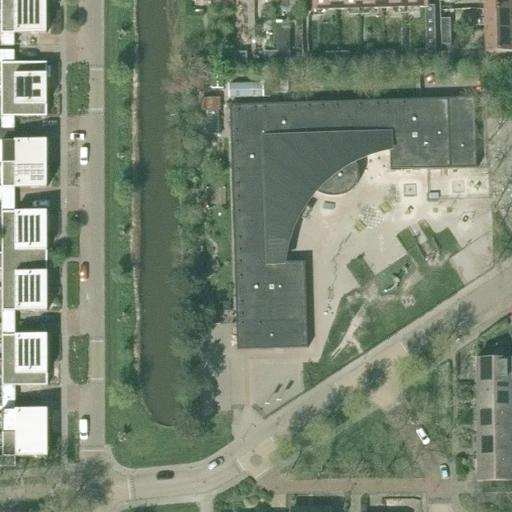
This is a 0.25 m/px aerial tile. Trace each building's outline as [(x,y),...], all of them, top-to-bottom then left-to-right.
[(0,0),(1,8),(46,8),(46,0),(0,0)] [(312,0),(313,11),(333,10),(332,0),(312,0)] [(332,0),(333,10),(358,10),(357,0),(332,0)] [(357,0),(358,10),(383,9),(383,0),(357,0)] [(383,0),(383,9),(408,9),(408,0),(383,0)] [(425,8),(434,8),(434,6),(428,6),(427,0),(408,0),(408,9),(425,8)] [(511,0),(484,0),(485,10),(511,8),(511,0)] [(46,8),(1,8),(1,46),(14,46),(14,34),(46,34),(46,8)] [(435,18),(434,8),(425,8),(425,19),(435,18)] [(511,8),(485,10),(486,31),(511,30),(511,8)] [(425,19),(425,29),(435,29),(435,18),(425,19)] [(441,20),(441,33),(451,33),(450,19),(441,20)] [(425,29),(426,40),(435,40),(435,29),(425,29)] [(511,30),(486,31),(486,53),(511,52),(511,30)] [(277,32),(277,52),(290,52),(289,31),(277,32)] [(451,33),(441,33),(442,45),(451,45),(451,33)] [(435,40),(426,40),(426,50),(436,50),(435,40)] [(0,63),(1,63),(1,90),(46,90),(46,63),(14,63),(13,51),(0,50),(0,63)] [(265,62),(278,61),(277,52),(264,52),(265,62)] [(277,52),(278,61),(290,61),(290,52),(277,52)] [(221,63),(234,63),(234,53),(221,53),(221,63)] [(234,53),(234,63),(247,62),(246,53),(234,53)] [(190,69),(203,69),(203,59),(190,60),(190,69)] [(228,84),(229,99),(253,98),(252,83),(228,84)] [(1,90),(1,128),(1,129),(14,129),(14,117),(46,117),(46,90),(1,90)] [(237,351),(308,349),(305,263),(283,263),(288,243),(292,229),(298,217),(305,221),(312,210),(305,206),(310,199),(315,193),(318,195),(321,197),(324,198),(326,199),(330,200),(332,200),(335,200),(339,199),(343,198),(346,196),(349,194),(350,193),(352,191),(354,189),(355,187),(357,184),(357,182),(358,180),(358,178),(358,174),(358,172),(358,170),(357,166),(356,164),(355,162),(368,156),(381,152),(390,150),(390,172),(477,169),(475,98),(231,104),(237,351)] [(1,129),(1,128),(0,128),(0,140),(1,141),(1,164),(46,164),(46,141),(14,141),(14,129),(1,129)] [(1,200),(14,200),(14,188),(46,188),(46,164),(1,164),(1,188),(0,187),(0,201),(1,202),(1,200)] [(14,212),(14,200),(1,200),(1,202),(1,237),(47,237),(47,212),(14,212)] [(0,253),(0,261),(47,261),(47,237),(1,237),(1,254),(0,253)] [(0,269),(1,270),(2,286),(47,286),(47,261),(0,261),(0,269)] [(2,286),(2,323),(14,323),(14,311),(47,311),(47,286),(2,286)] [(14,323),(2,323),(2,360),(47,360),(47,335),(14,335),(14,323)] [(47,360),(2,360),(2,398),(14,398),(14,386),(47,386),(47,360)] [(511,360),(477,360),(477,385),(511,385),(511,371),(511,360),(511,361),(511,360)] [(511,384),(511,385),(477,385),(478,409),(511,408),(511,400),(511,395),(511,384)] [(14,410),(14,398),(2,398),(2,434),(47,433),(47,410),(14,410)] [(478,433),(511,432),(511,408),(478,409),(478,433)] [(511,432),(478,433),(478,457),(511,456),(511,432)] [(0,467),(16,467),(16,457),(47,457),(47,433),(2,434),(2,457),(0,457),(0,467)] [(479,482),(505,482),(511,481),(511,456),(478,457),(479,482)]
